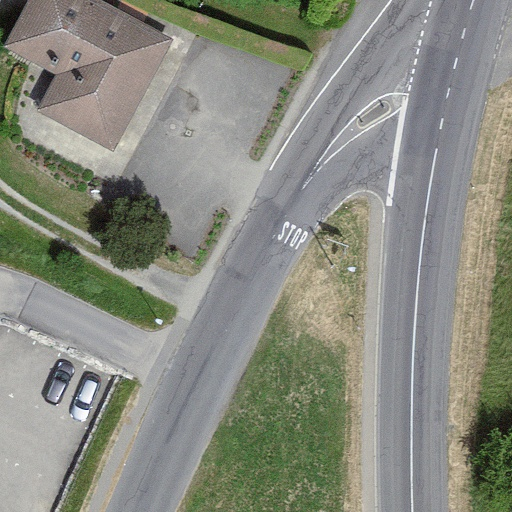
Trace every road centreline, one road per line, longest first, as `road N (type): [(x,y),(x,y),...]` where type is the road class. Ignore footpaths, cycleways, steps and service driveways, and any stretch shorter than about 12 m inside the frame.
road 1 (tertiary): [(451,93),(363,111),(268,245),(142,511)]
road 2 (secondary): [(451,93),(414,285),(411,511)]
